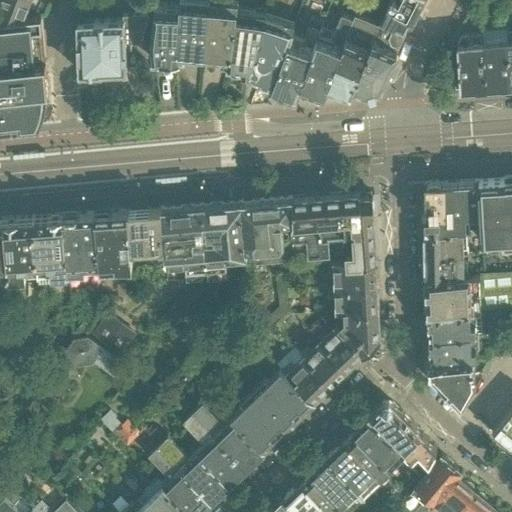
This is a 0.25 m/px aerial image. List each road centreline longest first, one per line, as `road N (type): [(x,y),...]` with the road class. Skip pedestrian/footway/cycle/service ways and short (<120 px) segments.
road 1 (tertiary): [(396,123),(270,131),(244,123),(0,145)]
road 2 (residential): [(398,370),(378,370),(231,511)]
road 3 (residential): [(398,370),(405,344),(398,170)]
road 4 (residential): [(511,477),(398,370)]
road 5 (residential): [(396,123),(395,104),(446,0)]
